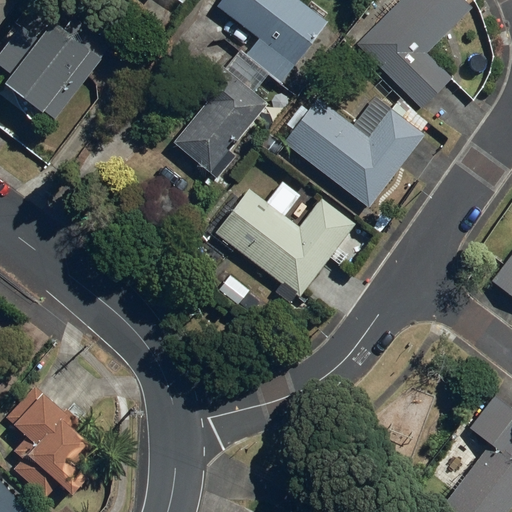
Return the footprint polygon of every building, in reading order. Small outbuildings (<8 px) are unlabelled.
[(16,0),(0,0),(0,24),(17,1),(16,0)] [(325,25),(294,0),(217,0),(212,7),(252,39),(219,79),(222,82),(170,146),(207,176),(200,184),(217,198),(230,181),(222,175),(238,155),(231,150),(266,107),(252,95),(266,78),(276,86),(325,25)] [(460,0),(397,0),(352,45),(418,114),(452,81),(428,57),(473,13),(460,0)] [(34,40),(13,24),(0,41),(0,69),(7,75),(0,85),(0,92),(48,128),(95,63),(44,26),(34,40)] [(313,97),(281,142),(368,209),(422,139),(387,112),(366,139),(313,97)] [(241,188),(208,235),(297,302),(353,227),(321,203),(298,233),(283,221),(300,198),(282,184),(265,206),(241,188)] [(511,299),(511,249),(487,280),(511,299)] [(228,275),(214,290),(235,309),(248,295),(228,275)] [(2,422),(22,442),(9,452),(18,461),(10,468),(42,500),(51,491),(63,503),(81,485),(61,465),(78,448),(53,422),(62,412),(37,387),(2,422)] [(489,448),(431,511),(503,511),(511,503),(511,467),(510,465),(511,463),(511,415),(492,398),(465,428),(489,448)] [(0,511),(22,511),(0,486),(0,511)]
